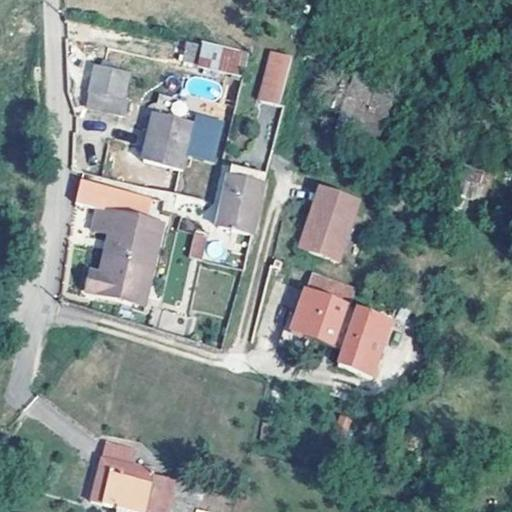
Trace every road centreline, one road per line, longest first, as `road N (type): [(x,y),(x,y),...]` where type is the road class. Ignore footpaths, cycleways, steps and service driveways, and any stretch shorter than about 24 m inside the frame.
road 1 (residential): [(0,341),(55,240),(52,0)]
road 2 (unknown): [(34,281),(66,297),(265,347)]
